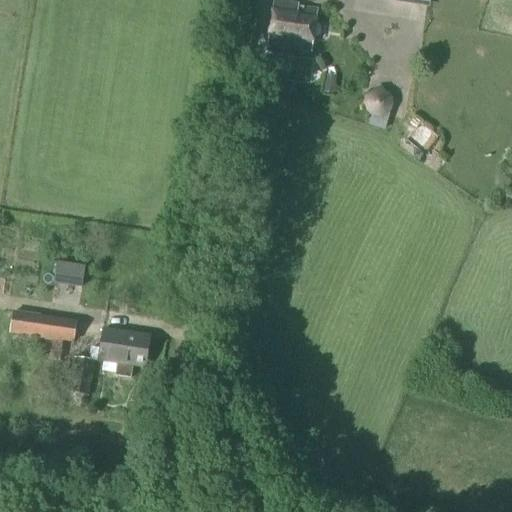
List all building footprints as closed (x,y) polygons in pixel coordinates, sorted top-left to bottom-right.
[(375,0),(426,8),(427,0),(375,0)] [(311,52),(317,10),(297,7),(298,5),(274,1),(267,46),(311,52)] [(333,95),(335,79),(324,77),(322,93),(333,95)] [(376,114),(395,112),(392,90),(373,92),(376,114)] [(85,311),(83,273),(59,275),(61,312),(85,311)] [(72,344),(75,322),(11,313),(8,335),(42,340),(40,358),(58,361),(61,343),(72,344)] [(118,371),(117,381),(132,383),(133,373),(147,374),(151,342),(105,334),(101,355),(92,353),(90,366),(77,364),(71,399),(91,402),(96,367),(118,371)]
